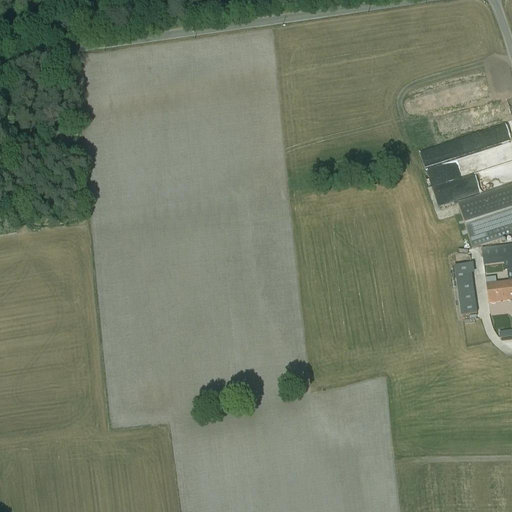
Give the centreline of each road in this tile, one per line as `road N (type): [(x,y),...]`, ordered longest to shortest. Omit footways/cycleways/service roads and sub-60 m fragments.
road 1 (residential): [(0,61),(437,0)]
road 2 (track): [(0,94),(16,230)]
